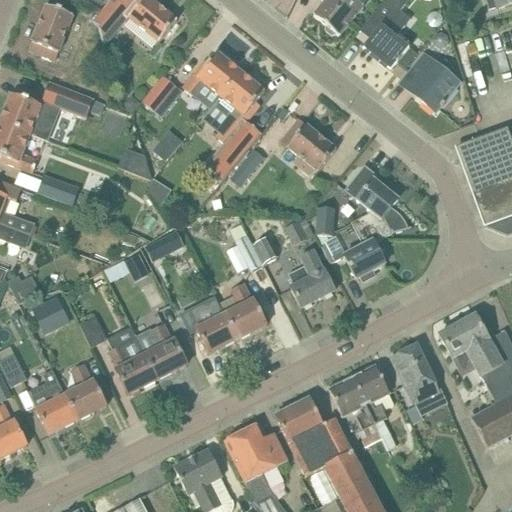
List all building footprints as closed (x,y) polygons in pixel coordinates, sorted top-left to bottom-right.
[(98,0),(89,0),(86,4),(99,10),(104,4),(98,0)] [(111,0),(103,10),(101,12),(92,23),(98,28),(104,50),(129,20),(159,44),(177,22),(149,0),(111,0)] [(322,0),(321,2),(324,4),(313,18),(339,38),(364,9),(353,0),(322,0)] [(385,0),(363,29),(373,37),(363,49),(390,72),(409,49),(396,39),(405,27),(390,15),(396,9),(400,12),(410,0),(385,0)] [(511,0),(485,0),(489,11),(496,9),(497,10),(511,5),(511,0)] [(72,18),(65,14),(46,7),(28,52),(54,63),(72,18)] [(221,99),(241,74),(217,55),(208,66),(204,63),(183,90),(193,98),(204,85),(221,99)] [(445,106),(443,105),(458,86),(423,57),(403,82),(419,95),(416,98),(435,114),(440,108),(442,109),(445,106)] [(264,94),(241,74),(221,99),(237,112),(216,138),(227,147),(259,108),(255,104),(264,94)] [(160,81),(142,105),(161,120),(177,100),(172,96),(170,95),(175,88),(162,78),(160,81)] [(0,124),(29,137),(48,144),(60,111),(86,121),(94,101),(50,84),(42,104),(26,97),(24,102),(11,96),(0,123),(0,124)] [(283,110),(276,118),(282,123),(289,115),(283,110)] [(280,143),(318,174),(336,152),(298,121),(280,143)] [(29,137),(0,124),(0,157),(2,158),(0,162),(32,175),(36,163),(21,157),(29,137)] [(511,128),(456,150),(484,228),(507,237),(511,235),(511,128)] [(161,142),(153,153),(166,163),(174,153),(161,142)] [(145,158),(129,152),(121,171),(151,183),(145,158)] [(253,152),(230,180),(240,189),(263,161),(253,152)] [(78,192),(43,179),(38,194),(72,207),(78,192)] [(344,192),(370,213),(368,216),(360,220),(362,226),(368,223),(373,224),(382,241),(392,236),(411,231),(411,229),(407,230),(404,223),(398,215),(391,210),(398,202),(373,181),(365,192),(353,182),(344,192)] [(0,226),(30,237),(34,227),(5,216),(10,202),(16,204),(21,191),(0,182),(0,226)] [(148,194),(163,204),(172,192),(156,182),(148,194)] [(318,210),(316,237),(332,238),(333,211),(318,210)] [(360,220),(351,225),(363,247),(344,258),(356,281),(360,280),(361,284),(375,277),(373,272),(385,266),(373,245),(382,241),(373,224),(368,223),(362,226),(360,220)] [(292,248),(308,241),(298,224),(284,231),(292,248)] [(30,237),(0,226),(0,241),(24,251),(30,237)] [(267,238),(252,246),(263,268),(279,261),(267,238)] [(236,245),(251,274),(263,268),(252,246),(249,239),(236,245)] [(161,241),(145,250),(153,265),(169,256),(161,241)] [(300,260),(304,268),(287,277),(294,289),(291,291),(301,310),(334,293),(324,273),(323,274),(313,254),(300,260)] [(138,257),(124,264),(130,275),(134,284),(148,277),(138,257)] [(41,298),(31,278),(21,283),(18,277),(7,283),(20,309),(41,298)] [(239,310),(225,317),(237,342),(267,327),(254,303),(253,303),(244,286),(231,293),(239,310)] [(215,298),(179,316),(189,337),(196,333),(208,357),(237,342),(225,317),(215,298)] [(56,299),(31,311),(38,325),(62,312),(56,299)] [(474,317),(439,337),(453,362),(457,360),(464,372),(474,367),(480,379),(501,368),(487,342),(488,342),(474,317)] [(107,343),(95,319),(79,327),(91,351),(107,343)] [(151,333),(137,340),(146,357),(145,357),(157,382),(187,367),(174,342),(172,343),(164,327),(151,333)] [(501,368),(480,379),(495,406),(470,419),(488,451),(511,437),(511,348),(505,333),(488,342),(487,342),(501,368)] [(137,340),(108,354),(116,371),(115,372),(128,397),(157,382),(145,357),(146,357),(137,340)] [(416,349),(392,360),(414,404),(437,392),(416,349)] [(26,382),(14,356),(0,363),(0,369),(10,390),(26,382)] [(79,390),(65,397),(77,423),(107,408),(94,383),(92,384),(83,367),(70,373),(79,390)] [(375,369),(352,381),(363,404),(375,427),(383,423),(387,421),(383,413),(394,407),(375,369)] [(77,423),(65,397),(52,373),(42,377),(46,385),(28,394),(37,411),(35,412),(48,437),(77,423)] [(12,398),(0,375),(0,403),(0,404),(12,398)] [(352,381),(328,392),(342,420),(360,411),(363,417),(356,421),(362,433),(375,427),(363,404),(352,381)] [(309,401),(274,418),(305,480),(323,471),(337,500),(319,510),(320,511),(379,511),(334,422),(323,428),(309,401)] [(0,461),(26,448),(14,423),(12,424),(3,407),(0,408),(0,461)] [(383,423),(375,427),(388,453),(396,449),(396,448),(383,423)] [(259,426),(224,444),(255,506),(273,497),(263,477),(287,464),(273,437),(266,441),(259,426)] [(222,479),(217,470),(208,452),(174,469),(187,497),(188,496),(195,510),(199,508),(201,511),(232,511),(234,507),(232,502),(231,502),(220,480),(222,479)] [(145,511),(140,502),(145,499),(145,498),(119,511),(145,511)]
